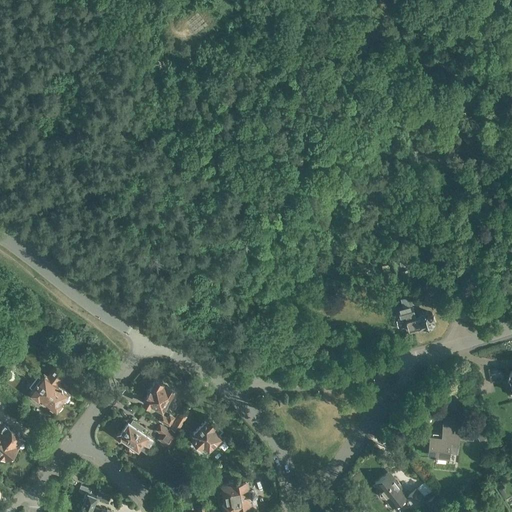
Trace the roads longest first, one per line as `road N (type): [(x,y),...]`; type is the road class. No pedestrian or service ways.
road 1 (residential): [(293,511),(310,503),(403,383),(406,360)]
road 2 (unclassified): [(220,377),(276,379),(406,360)]
road 3 (unclassified): [(148,339),(0,237)]
road 4 (track): [(511,186),(485,235),(462,344)]
road 5 (unknown): [(396,0),(439,59),(511,107)]
road 6 (residential): [(291,511),(280,450),(220,377)]
road 7 (residential): [(75,440),(148,339)]
